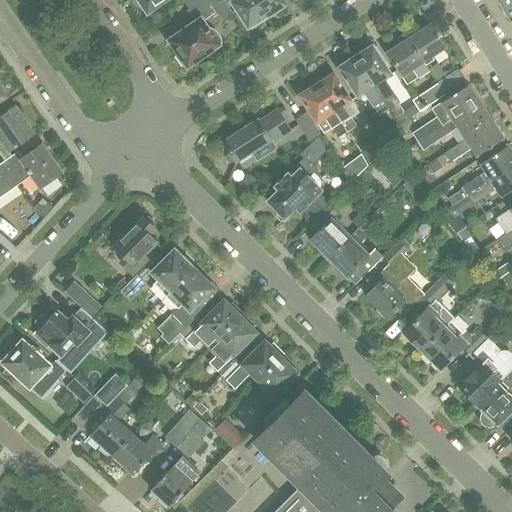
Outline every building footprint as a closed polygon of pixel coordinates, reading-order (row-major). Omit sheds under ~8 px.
[(138,0),(145,10),(147,9),(149,11),(164,0),(138,0)] [(189,0),(194,7),(189,10),(196,21),(170,40),(178,52),(175,55),(183,66),(186,64),(188,66),(207,52),(209,55),(217,49),(215,46),(222,41),(222,38),(221,37),(220,34),(219,32),(218,30),(215,28),(213,27),(211,27),(219,21),(233,11),(225,0),(189,0)] [(260,19),(267,14),(257,0),(230,0),(248,27),(251,25),(252,27),(261,21),(260,19)] [(284,0),(257,0),(267,14),(273,10),(274,12),(284,6),(283,4),(286,2),(284,0)] [(511,0),(499,0),(499,1),(504,9),(503,12),(506,17),(509,16),(510,18),(511,16),(511,0)] [(408,37),(424,61),(446,47),(430,23),(408,37)] [(412,69),(424,61),(408,37),(386,52),(406,83),(416,76),(412,69)] [(404,111),(399,102),(384,79),(391,74),(372,46),(356,56),(389,109),(399,123),(408,117),(404,111)] [(380,115),(389,109),(356,56),(339,68),(357,96),(364,91),(380,115)] [(466,59),(460,63),(463,67),(469,63),(466,59)] [(437,82),(445,94),(465,80),(457,69),(445,76),(437,63),(429,68),(437,82)] [(324,80),(317,84),(348,132),(357,126),(352,117),(359,112),(351,100),(334,74),(332,75),(329,73),(324,77),(324,80)] [(303,94),(300,96),(318,122),(324,132),(332,127),(334,132),(339,138),(348,132),(317,84),(310,89),(307,87),(303,90),(303,94)] [(417,141),(431,132),(478,101),(473,93),(474,90),(471,85),(468,85),(467,84),(431,108),(437,117),(412,133),(417,141)] [(424,93),(412,100),(415,104),(419,110),(419,111),(431,103),(424,93)] [(417,141),(414,143),(418,150),(421,147),(423,150),(437,141),(459,126),(463,133),(466,138),(491,121),(488,117),(487,116),(489,113),(485,107),(482,108),(478,101),(431,132),(417,141)] [(0,114),(0,153),(2,157),(9,152),(35,133),(15,104),(0,114)] [(419,110),(415,104),(404,111),(408,117),(419,110)] [(236,160),(236,161),(251,151),(256,160),(276,148),(272,142),(290,130),(277,110),(259,121),(257,118),(223,140),(230,151),(228,153),(232,161),(236,160)] [(306,112),(295,119),(311,144),(320,134),(306,112)] [(501,136),(502,133),(499,128),(496,129),(491,121),(466,138),(444,152),(450,161),(472,146),(477,154),(502,138),(501,136)] [(288,217),(288,213),(297,204),(314,221),(324,210),(329,206),(316,192),(320,189),(320,183),(319,178),(313,173),(317,169),(312,165),(315,162),(329,148),(320,134),(311,144),(300,154),(303,158),(299,162),(300,163),(276,186),(279,190),(267,201),(278,211),(276,213),(276,217),(280,221),(285,221),(288,217)] [(42,143),(23,157),(19,151),(0,164),(0,196),(32,175),(33,177),(40,187),(62,171),(42,143)] [(463,189),(467,195),(511,165),(511,149),(511,147),(508,148),(507,145),(479,163),(485,171),(461,186),(463,189)] [(360,150),(368,164),(374,158),(366,146),(360,150)] [(437,159),(428,165),(433,173),(442,167),(437,159)] [(358,173),(350,162),(343,167),(351,180),(358,173)] [(511,165),(467,195),(472,204),(496,188),(501,196),(511,189),(511,165)] [(416,201),(424,193),(410,177),(402,184),(416,201)] [(249,193),(240,183),(235,189),(244,198),(249,193)] [(511,205),(509,208),(494,217),(505,235),(511,230),(511,205)] [(320,253),(327,260),(350,236),(332,218),(337,214),(329,206),(324,210),(314,221),(307,227),(315,235),(311,240),(322,251),(320,253)] [(441,215),(447,223),(453,231),(463,223),(451,207),(441,215)] [(352,222),(358,228),(368,218),(362,212),(352,222)] [(113,248),(114,248),(124,258),(120,262),(131,273),(146,258),(142,254),(156,241),(155,240),(149,234),(154,228),(152,226),(154,223),(148,217),(146,219),(143,217),(138,223),(127,234),(122,229),(112,240),(116,245),(113,248)] [(375,247),(368,254),(358,244),(367,235),(365,234),(375,225),(368,218),(358,228),(350,236),(327,260),(334,267),(336,265),(356,285),(384,256),(375,247)] [(463,241),(467,238),(468,232),(465,228),(457,233),(463,241)] [(511,230),(497,240),(503,249),(511,243),(511,230)] [(376,285),(366,295),(378,307),(376,310),(383,317),(386,316),(388,317),(395,309),(402,316),(416,301),(424,293),(407,277),(413,271),(416,268),(403,255),(408,250),(406,249),(410,245),(404,238),(400,242),(399,241),(383,257),(390,264),(392,266),(388,270),(386,268),(372,282),(376,285)] [(154,284),(166,296),(196,266),(187,256),(184,259),(175,250),(153,272),(159,279),(154,284)] [(495,270),(489,274),(493,281),(500,277),(511,270),(506,263),(495,270)] [(196,266),(166,296),(178,307),(172,313),(186,327),(197,316),(217,296),(211,289),(212,288),(203,278),(206,275),(196,266)] [(130,300),(146,283),(137,275),(121,291),(130,300)] [(115,285),(121,291),(129,282),(124,277),(115,285)] [(94,319),(103,308),(74,281),(64,291),(83,309),(94,319)] [(421,352),(444,329),(450,323),(453,320),(436,303),(444,295),(433,284),(424,293),(416,301),(425,310),(402,333),(421,352)] [(210,347),(217,339),(244,313),(233,303),(230,306),(224,300),(203,322),(197,316),(186,327),(180,333),(194,347),(202,339),(210,347)] [(72,317),(68,321),(56,310),(50,317),(44,314),(38,321),(40,328),(34,334),(48,346),(50,343),(62,354),(75,340),(80,345),(100,324),(98,322),(97,322),(94,319),(83,309),(74,318),(72,317)] [(172,313),(157,328),(163,334),(161,336),(169,344),(180,333),(186,327),(172,313)] [(244,313),(217,339),(210,347),(218,355),(210,363),(222,376),(236,362),(231,358),(257,333),(251,327),(254,324),(244,313)] [(461,334),(450,323),(444,329),(421,352),(439,370),(462,347),(470,355),(486,339),(476,328),(468,336),(464,331),(461,334)] [(486,339),(470,355),(480,366),(477,370),(476,369),(462,382),(463,383),(457,389),(474,406),(475,405),(499,381),(511,369),(509,365),(510,363),(511,361),(511,356),(509,354),(507,352),(502,351),(499,352),(495,355),(493,352),(496,349),(486,339)] [(58,380),(67,370),(57,360),(53,365),(33,346),(31,348),(23,341),(14,351),(12,349),(4,358),(6,360),(4,362),(21,378),(19,380),(26,386),(28,384),(43,398),(59,381),(58,380)] [(251,373),(259,381),(285,355),(274,344),(271,347),(265,341),(240,367),(236,362),(222,376),(235,389),(251,373)] [(295,365),(285,355),(259,381),(266,389),(251,405),(259,413),(297,374),(291,368),(295,365)] [(511,383),(511,368),(511,369),(499,381),(475,405),(483,413),(481,414),(479,419),(481,423),(484,426),(488,427),(492,426),(494,425),(496,427),(511,411),(511,400),(504,392),(511,383)] [(92,434),(91,435),(102,445),(101,446),(110,455),(111,454),(114,456),(133,435),(118,421),(129,409),(124,404),(136,391),(129,385),(117,398),(106,409),(105,410),(110,415),(92,434)] [(104,385),(95,395),(103,403),(107,406),(116,396),(104,385)] [(389,511),(387,509),(400,497),(382,479),(386,475),(383,472),(384,470),(385,469),(385,467),(385,466),(385,464),(384,463),(384,461),(383,460),(381,459),(380,458),(379,457),(377,457),(375,456),(374,457),(372,457),(371,458),(369,458),(303,391),(290,405),(283,411),(282,410),(271,421),(273,422),(268,427),(255,440),(300,485),(304,490),(281,511),(389,511)] [(192,392),(185,400),(192,406),(199,399),(192,392)] [(83,425),(101,405),(103,403),(94,394),(74,417),(83,425)] [(207,409),(198,401),(193,406),(201,414),(207,409)] [(175,448),(201,419),(190,409),(164,437),(175,448)] [(175,448),(173,450),(180,456),(186,462),(204,442),(202,440),(212,428),(201,419),(175,448)] [(232,431),(224,438),(233,447),(240,439),(232,431)] [(133,435),(114,456),(115,457),(114,458),(123,466),(124,465),(134,473),(151,454),(153,455),(163,444),(153,436),(145,446),(133,435)] [(186,462),(180,456),(151,489),(170,506),(199,474),(186,462)]
